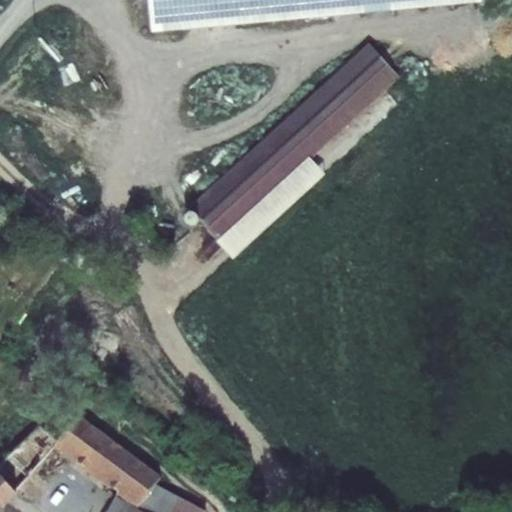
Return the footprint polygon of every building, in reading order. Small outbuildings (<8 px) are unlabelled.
[(150,0),(153,33),(367,13),(392,11),(484,2),(483,0),(150,0)] [(370,43),(191,206),(221,238),(311,157),(312,158),(402,77),(370,43)] [(311,157),(221,238),(218,242),(234,259),(328,174),(312,158),(311,157)] [(164,477),(79,415),(54,448),(139,510),(157,485),(164,477)] [(0,511),(5,511),(6,511),(4,509),(19,494),(0,473),(0,511)] [(139,510),(141,511),(207,511),(157,485),(139,510)] [(141,511),(139,510),(117,498),(109,511),(141,511)]
